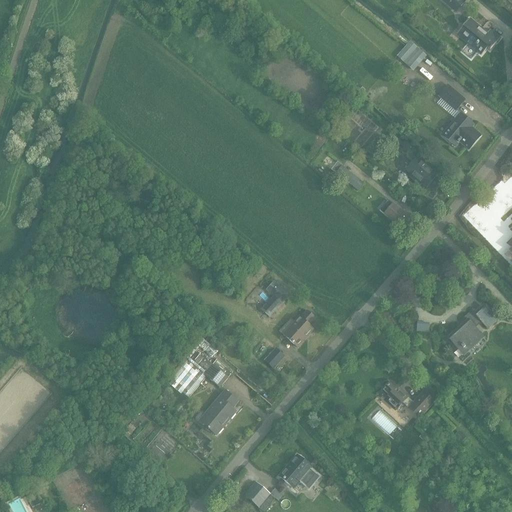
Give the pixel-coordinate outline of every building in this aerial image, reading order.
[(460,3),(462,5),(466,0),(443,0),(455,10),(460,3)] [(486,48),(489,51),(500,38),(489,30),(486,34),(469,19),(463,26),(466,28),(460,35),(473,46),(472,48),(481,55),(486,48)] [(426,56),(410,41),(397,56),(413,71),(426,56)] [(438,96),(455,110),(464,100),(447,86),(438,96)] [(490,89),(485,94),(489,98),(494,94),(490,89)] [(459,142),(468,150),(480,136),(470,128),(473,125),(460,114),(442,136),(455,147),(459,142)] [(397,134),(393,139),(402,147),(406,142),(397,134)] [(405,171),(410,175),(408,177),(419,186),(421,184),(426,189),(436,177),(415,159),(405,171)] [(336,174),(357,190),(363,183),(342,167),(336,174)] [(379,211),(401,229),(407,221),(400,216),(403,213),(388,200),(379,211)] [(269,317),(288,296),(273,282),(266,290),(273,297),(261,310),(269,317)] [(467,352),(482,338),(474,329),(481,322),(487,329),(497,320),(484,306),(474,314),(472,311),(464,319),(466,321),(448,338),(454,344),(458,341),(462,346),(461,346),(463,349),(464,348),(467,352)] [(300,318),(299,317),(294,322),(291,319),(279,332),(282,335),(297,348),(313,330),(308,325),(314,318),(306,311),(300,318)] [(275,348),(264,361),(273,369),(284,357),(275,348)] [(189,358),(168,384),(181,394),(182,393),(189,398),(206,377),(219,388),(232,373),(217,360),(212,365),(204,359),(203,360),(200,358),(195,363),(189,358)] [(423,393),(413,404),(390,382),(382,391),(388,397),(384,401),(395,410),(402,402),(409,408),(408,409),(415,415),(420,411),(422,413),(428,407),(427,407),(432,401),(423,393)] [(207,425),(206,427),(216,435),(235,412),(231,409),(237,402),(224,391),(200,420),(207,425)] [(460,432),(453,439),(458,444),(465,437),(460,432)] [(297,456),(279,477),(292,489),(299,481),(308,490),(319,477),(309,469),(311,467),(297,456)] [(244,496),(262,511),(263,511),(275,499),(255,483),(244,496)]
